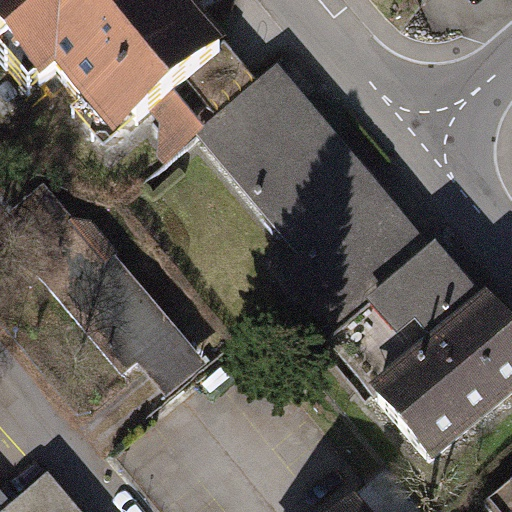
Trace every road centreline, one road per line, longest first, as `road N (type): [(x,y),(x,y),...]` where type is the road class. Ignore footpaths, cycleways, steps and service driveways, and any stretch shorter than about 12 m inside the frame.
road 1 (residential): [(419,146),(294,0)]
road 2 (residential): [(96,511),(0,393)]
road 3 (residential): [(511,257),(419,146)]
road 4 (residential): [(419,146),(511,67)]
